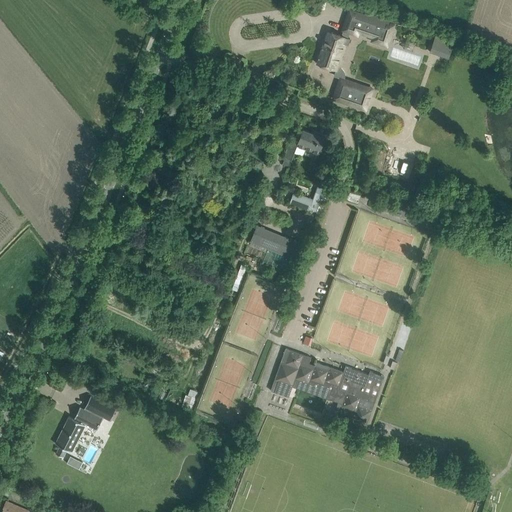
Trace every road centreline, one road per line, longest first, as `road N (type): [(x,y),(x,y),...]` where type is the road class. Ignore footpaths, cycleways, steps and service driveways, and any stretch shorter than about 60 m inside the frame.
road 1 (tertiary): [(0,427),(74,274),(159,54)]
road 2 (residential): [(159,54),(362,130)]
